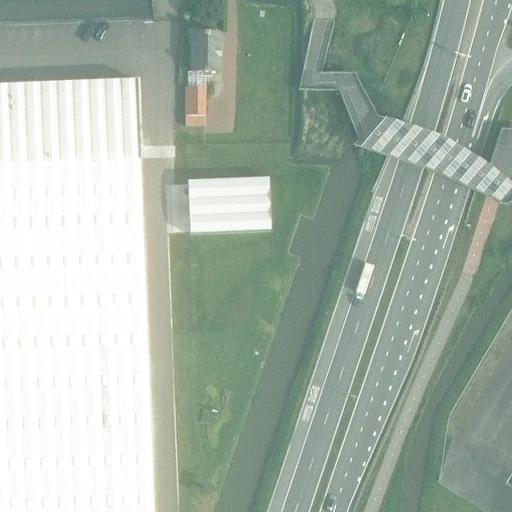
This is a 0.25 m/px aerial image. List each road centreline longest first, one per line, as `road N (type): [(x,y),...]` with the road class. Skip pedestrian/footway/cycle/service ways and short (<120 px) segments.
road 1 (primary): [(455,0),(298,511)]
road 2 (primary): [(332,511),(460,129)]
road 3 (primary): [(460,129),(498,0)]
